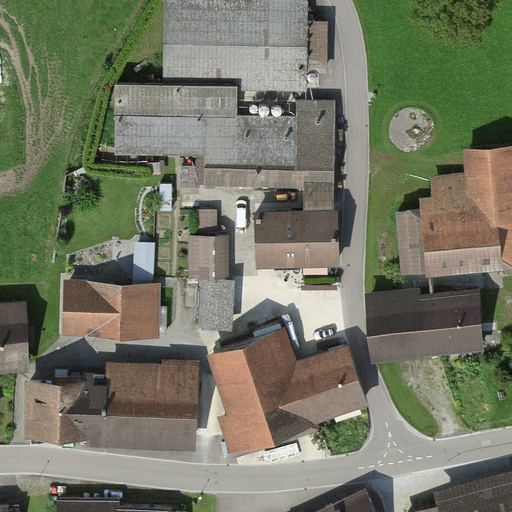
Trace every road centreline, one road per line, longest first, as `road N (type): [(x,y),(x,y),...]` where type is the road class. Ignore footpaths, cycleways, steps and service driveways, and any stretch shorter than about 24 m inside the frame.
road 1 (unclassified): [(396,462),(352,305),(360,55),(347,0)]
road 2 (unclassified): [(0,461),(209,478),(396,462)]
